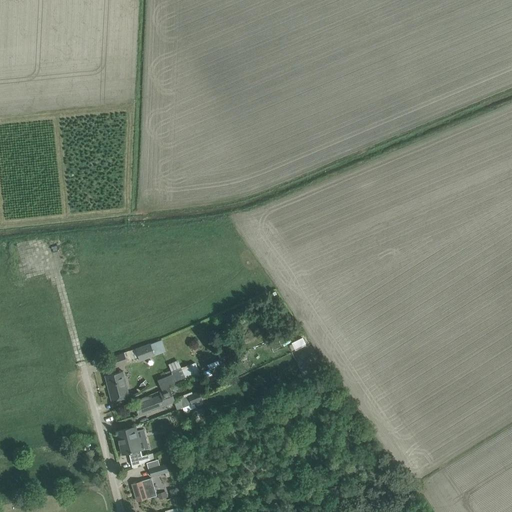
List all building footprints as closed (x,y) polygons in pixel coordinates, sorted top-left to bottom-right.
[(302,337),(292,342),(295,348),(305,343),(302,337)] [(124,353),(109,358),(113,368),(128,362),(127,360),(138,356),(140,360),(155,355),(151,343),(124,353)] [(186,379),(181,368),(172,371),(173,374),(158,380),(162,390),(186,379)] [(112,400),(121,398),(130,396),(123,371),(105,375),(112,400)] [(139,415),(149,411),(174,401),(169,388),(159,391),(161,395),(145,401),(135,405),(139,415)] [(183,407),(194,403),(203,399),(199,391),(179,399),(183,407)] [(196,408),(194,403),(183,407),(185,412),(187,413),(189,412),(190,410),(196,408)] [(224,423),(245,412),(241,405),(220,416),(224,423)] [(142,456),(141,450),(135,426),(126,428),(117,431),(123,454),(129,453),(132,467),(150,460),(148,454),(142,456)] [(170,476),(166,464),(149,469),(151,476),(165,472),(167,477),(170,476)] [(137,501),(147,498),(157,495),(152,478),(142,481),(132,484),(137,501)]
